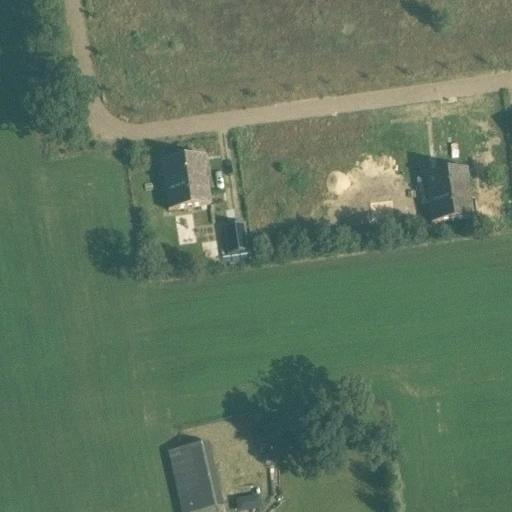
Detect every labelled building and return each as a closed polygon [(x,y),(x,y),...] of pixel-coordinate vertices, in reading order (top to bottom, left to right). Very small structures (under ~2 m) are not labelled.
[(203,157),(161,163),(168,211),(210,205),(203,157)] [(430,223),(472,217),(466,170),(424,175),(430,223)] [(243,225),(223,228),(227,256),(247,253),(243,225)] [(309,413),(284,416),(286,434),(311,431),(309,413)] [(267,415),(255,417),(257,437),(270,435),(267,415)] [(178,452),(165,454),(179,511),(223,511),(208,446),(178,452)] [(260,496),(248,498),(249,507),(256,511),(262,510),(260,496)]
